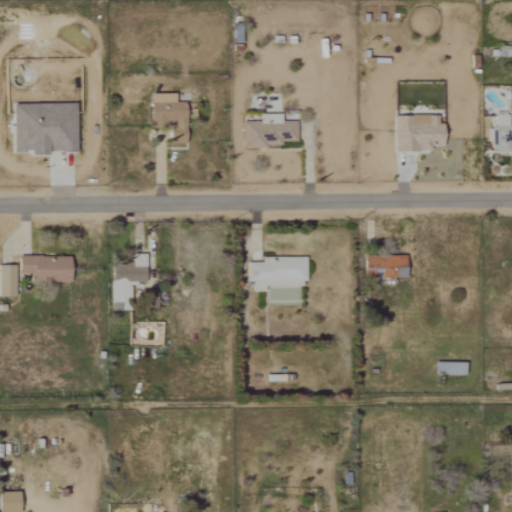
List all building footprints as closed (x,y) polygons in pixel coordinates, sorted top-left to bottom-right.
[(148,129),(166,128),(167,141),(183,141),(182,103),(148,104),(148,129)] [(9,105),(10,153),(26,153),(26,154),(73,153),(72,104),(9,105)] [(241,122),(241,148),(278,148),(278,142),(294,142),(294,122),(278,122),(278,115),(257,115),(257,122),(241,122)] [(511,152),(511,126),(506,126),(506,115),(492,115),(492,129),(485,129),(485,143),(489,143),(489,153),(511,152)] [(434,116),(391,116),(392,153),(426,152),(426,147),(439,147),(439,124),(434,124),(434,116)] [(142,284),(142,255),(128,255),(128,265),(109,265),(109,310),(127,310),(127,284),(142,284)] [(66,256),(16,257),(16,274),(30,274),(31,282),(66,282),(66,256)] [(363,279),(404,277),(403,256),(362,257),(363,279)] [(301,257),(258,258),(258,262),(245,263),(245,283),(250,283),(250,292),(262,292),(261,287),(302,286),(301,257)] [(0,297),(13,298),(14,267),(0,266),(0,297)] [(462,375),(462,363),(431,363),(431,375),(462,375)] [(15,511),(15,492),(0,492),(0,511),(15,511)]
